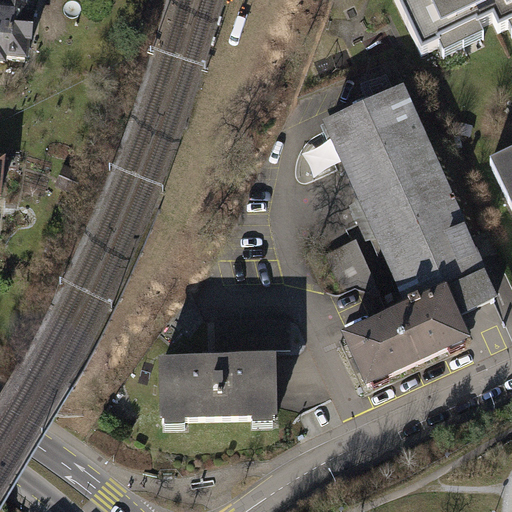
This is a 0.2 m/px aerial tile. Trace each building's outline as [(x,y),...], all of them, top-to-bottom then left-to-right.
[(12,64),(33,66),(38,0),(0,0),(0,75),(2,76),(3,69),(11,69),(12,64)] [(511,0),(391,0),(419,60),(438,51),(444,63),(467,52),(492,40),(487,31),(493,29),(497,38),(502,35),(508,47),(511,45),(511,0)] [(403,96),(328,130),(401,294),(382,302),(391,322),(347,342),(368,389),(466,344),(456,321),(495,303),(403,96)] [(511,155),(492,166),(511,208),(511,155)] [(10,162),(0,160),(0,203),(5,204),(10,162)] [(295,344),(294,319),(218,321),(219,347),(295,344)] [(282,363),(166,365),(167,425),(283,423),(282,363)]
